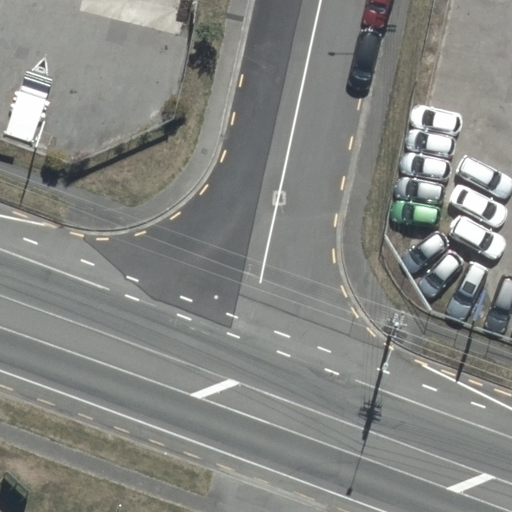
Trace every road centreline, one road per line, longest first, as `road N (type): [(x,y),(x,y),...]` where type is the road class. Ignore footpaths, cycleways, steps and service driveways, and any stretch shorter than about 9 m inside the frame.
road 1 (unclassified): [(233,395),(321,0)]
road 2 (tertiary): [(233,395),(511,499)]
road 3 (tertiary): [(0,310),(233,395)]
